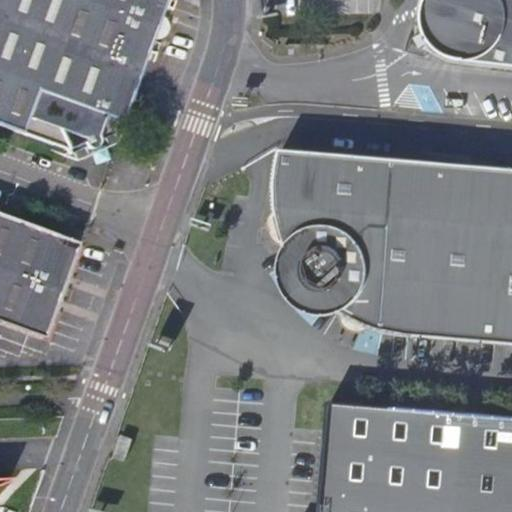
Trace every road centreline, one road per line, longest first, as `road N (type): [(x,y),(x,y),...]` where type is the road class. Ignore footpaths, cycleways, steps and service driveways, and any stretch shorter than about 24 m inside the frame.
road 1 (unclassified): [(61,511),(159,233)]
road 2 (unclassified): [(159,233),(217,66),(227,0)]
road 3 (unclassified): [(0,175),(159,233)]
